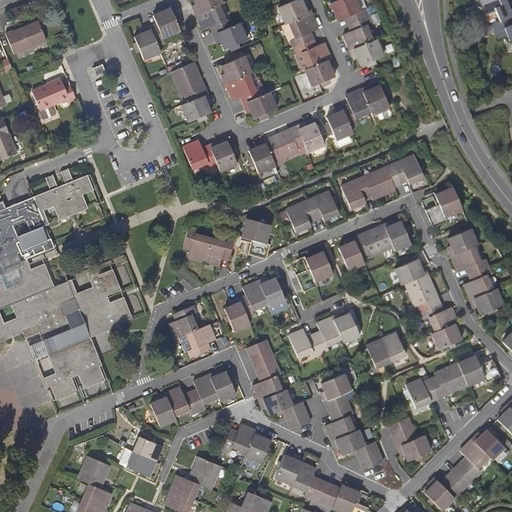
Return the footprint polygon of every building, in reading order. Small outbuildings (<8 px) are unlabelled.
[(192,6),(196,15),(218,6),(221,4),(219,0),(193,0),(196,4),(192,6)] [(302,0),(297,0),(291,3),(279,8),(286,24),(312,13),(308,4),(305,6),(302,0)] [(345,18),(348,25),(367,17),(364,10),(366,9),(362,0),(357,0),(355,1),(354,0),(338,0),(330,3),(338,21),(345,18)] [(511,16),(511,15),(505,0),(493,0),(482,5),(486,15),(496,11),(500,22),(487,27),(489,34),(495,31),(511,25),(508,18),(511,16)] [(218,6),(196,15),(203,31),(211,27),(213,34),(233,26),(230,19),(225,21),(218,6)] [(150,27),(158,46),(165,43),(163,38),(180,31),(171,8),(153,16),(156,24),(150,27)] [(318,30),(312,13),(286,24),(283,25),(290,41),(291,40),(294,47),(313,39),(310,33),(318,30)] [(350,50),(372,41),(366,26),(370,24),(367,17),(348,25),(351,31),(343,34),(350,50)] [(13,53),(45,40),(37,20),(4,34),(13,53)] [(224,50),(235,45),(247,40),(239,23),(233,26),(213,34),(217,44),(221,42),(224,50)] [(511,24),(511,25),(495,31),(498,38),(507,35),(509,41),(511,39),(511,24)] [(134,37),(138,48),(144,60),(161,52),(158,46),(150,27),(140,30),(142,34),(134,37)] [(313,39),(294,47),(297,55),(295,56),(302,71),(305,69),(330,59),(324,43),(316,46),(313,39)] [(361,66),(383,57),(376,39),(372,41),(350,50),(354,59),(358,58),(361,66)] [(226,84),(248,75),(251,74),(244,56),(232,61),(222,66),(226,74),(222,75),(226,84)] [(334,68),(330,59),(305,69),(313,87),(324,82),(335,77),(332,69),(334,68)] [(188,102),(207,94),(194,63),(171,72),(182,97),(185,96),(188,102)] [(12,71),(10,64),(3,67),(6,73),(12,71)] [(243,104),(262,96),(259,88),(255,90),(248,75),(226,84),(233,100),(240,97),(243,104)] [(505,92),(509,90),(506,83),(504,78),(500,79),(505,92)] [(77,101),(70,84),(63,86),(61,80),(53,84),(54,85),(33,94),(43,120),(57,115),(54,108),(69,102),(70,104),(77,101)] [(370,86),(361,89),(371,112),(372,115),(377,114),(389,109),(384,97),(380,86),(372,89),(370,86)] [(342,107),(350,126),(357,123),(356,119),(371,112),(361,89),(345,96),(349,104),(342,107)] [(254,119),(264,115),(276,110),(269,93),(262,96),(243,104),(247,113),(251,111),(254,119)] [(189,122),(200,117),(211,113),(207,105),(211,103),(207,94),(188,102),(182,105),(189,122)] [(326,118),(331,128),(336,140),(353,133),(350,126),(342,107),(333,111),(334,115),(326,118)] [(389,109),(377,114),(379,119),(381,120),(390,116),(391,114),(389,109)] [(0,160),(17,154),(2,119),(0,120),(0,160)] [(305,123),(297,126),(304,145),(307,152),(324,145),(320,133),(315,123),(307,126),(305,123)] [(304,145),(297,126),(264,140),(273,162),(299,151),(298,148),(304,145)] [(202,148),(199,140),(183,147),(193,169),(208,163),(210,167),(217,164),(209,145),(202,148)] [(249,151),(253,161),(258,173),(275,166),(273,162),(264,140),(255,144),(256,147),(249,151)] [(209,145),(217,164),(220,171),(237,163),(232,152),(227,141),(219,145),(218,141),(209,145)] [(414,156),(392,164),(400,184),(407,181),(408,184),(423,177),(414,156)] [(394,186),(400,184),(392,164),(363,177),(371,196),(372,199),(385,194),(384,191),(394,187),(394,186)] [(0,242),(8,240),(10,244),(13,246),(16,246),(20,244),(26,259),(54,247),(51,241),(50,242),(49,241),(48,240),(42,226),(48,223),(43,210),(54,205),(59,219),(88,208),(82,194),(93,189),(87,175),(73,181),(68,169),(61,171),(66,184),(57,187),(53,175),(45,178),(50,190),(2,209),(2,212),(2,213),(1,213),(0,213),(0,242)] [(371,196),(363,177),(341,186),(350,208),(364,202),(363,199),(371,196)] [(426,211),(427,213),(432,225),(433,227),(446,221),(445,218),(462,210),(453,188),(435,195),(439,205),(426,211)] [(329,191),(308,200),(315,219),(322,216),(323,220),(338,214),(329,191)] [(315,219),(308,200),(286,209),(295,232),(310,226),(309,222),(315,219)] [(247,254),(266,259),(270,245),(265,243),(270,225),(246,219),(241,237),(251,240),(247,254)] [(383,225),(393,247),(394,251),(410,244),(400,221),(393,224),(392,221),(383,225)] [(372,233),(361,237),(368,254),(369,257),(393,247),(383,225),(371,230),(372,233)] [(204,261),(210,238),(194,233),(195,229),(188,227),(183,247),(190,248),(188,257),(204,261)] [(448,247),(451,255),(474,246),(477,245),(470,230),(448,239),(451,246),(448,247)] [(361,257),(368,254),(361,237),(360,235),(345,241),(346,244),(339,247),(348,270),(364,264),(361,257)] [(226,242),(210,238),(204,261),(219,266),(222,257),(229,259),(234,239),(227,237),(226,242)] [(30,269),(26,259),(20,244),(16,246),(13,246),(10,244),(8,240),(0,242),(0,284),(3,283),(7,292),(17,287),(20,287),(22,287),(27,298),(37,294),(28,274),(28,272),(28,270),(30,269)] [(465,268),(468,275),(487,267),(484,260),(480,262),(474,246),(451,255),(458,271),(465,268)] [(296,274),(303,291),(317,285),(315,281),(332,274),(323,252),(306,259),(310,268),(296,274)] [(406,283),(428,274),(424,265),(420,267),(417,260),(395,269),(402,285),(406,283)] [(50,331),(54,329),(62,348),(63,351),(49,357),(55,373),(51,375),(48,377),(48,379),(56,399),(76,391),(72,380),(80,377),(84,388),(104,380),(97,361),(98,359),(98,357),(90,337),(112,328),(113,325),(132,317),(124,297),(109,303),(106,295),(120,289),(112,269),(92,277),(90,279),(90,280),(93,287),(77,294),(71,280),(54,287),(44,263),(30,269),(28,270),(28,272),(28,274),(37,294),(27,298),(22,287),(20,287),(17,287),(7,292),(3,283),(0,284),(0,341),(23,332),(25,337),(29,336),(31,334),(31,332),(29,329),(42,324),(44,328),(45,330),(47,331),(50,331)] [(464,285),(470,299),(492,290),(486,276),(489,274),(487,267),(468,275),(471,282),(464,285)] [(421,312),(441,304),(437,297),(435,298),(431,288),(433,287),(428,274),(406,283),(416,307),(419,306),(421,312)] [(266,277),(257,281),(267,303),(268,307),(284,300),(275,278),(268,281),(266,277)] [(238,299),(246,318),(254,314),(252,310),(267,303),(257,281),(243,287),(246,295),(238,299)] [(495,289),(492,290),(470,299),(474,309),(477,307),(480,314),(502,305),(495,289)] [(249,325),(246,318),(238,299),(230,302),(232,305),(224,309),(234,331),(249,325)] [(434,332),(457,323),(451,308),(443,311),(441,304),(421,312),(424,319),(428,317),(434,332)] [(186,334),(197,329),(191,314),(195,312),(192,305),(174,313),(177,320),(168,323),(175,339),(186,334)] [(341,313),(332,317),(341,340),(343,344),(359,336),(349,314),(343,317),(341,313)] [(320,332),(313,335),(321,353),(328,350),(327,346),(341,340),(332,317),(317,324),(320,332)] [(461,332),(457,323),(434,332),(431,334),(438,350),(461,340),(458,333),(461,332)] [(34,360),(62,348),(54,329),(50,331),(47,331),(45,330),(44,328),(42,324),(29,329),(31,332),(31,334),(29,336),(25,337),(34,360)] [(208,324),(197,329),(186,334),(192,349),(188,350),(191,357),(209,349),(207,342),(214,339),(208,324)] [(314,356),(321,353),(313,335),(307,337),(303,329),(289,336),(298,358),(312,352),(314,356)] [(396,333),(381,340),(390,362),(406,356),(396,333)] [(511,333),(503,342),(511,351),(511,333)] [(247,348),(249,354),(268,347),(265,340),(247,348)] [(390,362),(381,340),(366,346),(375,368),(390,362)] [(271,354),(268,347),(249,354),(252,361),(271,354)] [(271,354),(252,361),(255,368),(274,360),(271,354)] [(475,356),(457,364),(466,386),(484,378),(486,382),(499,377),(492,360),(479,366),(475,356)] [(276,367),(274,360),(255,368),(258,375),(276,367)] [(435,377),(428,379),(436,399),(466,386),(457,364),(434,373),(435,377)] [(276,367),(258,375),(260,382),(253,385),(259,400),(282,391),(276,376),(279,374),(276,367)] [(217,371),(207,375),(217,398),(218,400),(235,394),(225,372),(219,375),(217,371)] [(217,398),(207,375),(192,381),(196,389),(189,392),(197,411),(204,408),(202,404),(217,398)] [(324,401),(343,393),(349,391),(343,375),(321,384),(324,391),(321,392),(324,401)] [(415,408),(436,399),(428,379),(421,382),(420,380),(406,385),(415,408)] [(197,411),(189,392),(182,395),(179,387),(164,393),(174,416),(189,410),(190,414),(197,411)] [(282,391),(259,400),(263,409),(266,407),(269,415),(282,409),(292,405),(285,389),(282,391)] [(175,419),(174,416),(164,393),(154,397),(156,401),(150,403),(159,426),(175,419)] [(327,408),(346,400),(343,393),(324,401),(327,408)] [(330,415),(349,407),(346,400),(327,408),(330,415)] [(292,405),(282,409),(285,416),(304,408),(301,401),(292,405)] [(511,409),(507,405),(500,411),(503,414),(497,420),(511,434),(511,409)] [(332,441),(354,431),(348,416),(352,414),(349,407),(330,415),(333,422),(325,425),(332,441)] [(285,416),(288,423),(307,415),(304,408),(285,416)] [(310,422),(307,415),(288,423),(290,430),(310,422)] [(391,433),(410,425),(407,418),(388,426),(391,433)] [(246,453),(255,431),(240,424),(237,432),(230,429),(222,448),(229,451),(231,447),(246,453)] [(394,439),(413,432),(410,425),(391,433),(394,439)] [(342,455),(355,450),(365,446),(358,429),(354,431),(332,441),(335,449),(338,448),(342,455)] [(479,433),(472,440),(489,457),(491,459),(503,447),(487,430),(481,436),(479,433)] [(264,434),(255,431),(246,453),(244,457),(260,463),(270,441),(263,438),(264,434)] [(397,446),(416,439),(413,432),(394,439),(397,446)] [(423,436),(416,439),(397,446),(400,455),(405,454),(407,461),(429,452),(423,436)] [(139,437),(133,451),(155,461),(162,446),(139,437)] [(489,457),(472,440),(460,451),(466,457),(461,462),(475,477),(480,472),(477,469),(489,457)] [(355,450),(358,457),(376,449),(374,442),(365,446),(355,450)] [(360,464),(379,456),(376,449),(358,457),(360,464)] [(155,461),(133,451),(126,467),(149,476),(155,461)] [(275,478),(291,485),(300,462),(302,459),(293,455),(291,458),(284,456),(275,478)] [(89,484),(97,487),(102,477),(104,478),(109,465),(87,456),(77,478),(89,484)] [(188,480),(198,484),(210,489),(219,466),(198,456),(188,480)] [(382,462),(379,456),(360,464),(363,470),(382,462)] [(291,485),(305,491),(311,476),(315,468),(300,462),(291,485)] [(470,482),(475,477),(461,462),(455,467),(470,482)] [(470,482),(455,467),(450,473),(464,488),(470,482)] [(459,493),(464,488),(450,473),(445,478),(459,493)] [(170,490),(192,499),(198,484),(188,480),(177,475),(170,490)] [(303,496),(310,498),(318,480),(311,476),(305,491),(303,496)] [(441,510),(454,498),(439,483),(434,478),(427,485),(430,487),(424,493),(441,510)] [(454,498),(459,493),(445,478),(439,483),(454,498)] [(317,501),(325,482),(318,480),(310,498),(317,501)] [(324,504),(332,485),(325,482),(317,501),(324,504)] [(111,493),(97,487),(89,484),(82,499),(104,508),(111,493)] [(331,507),(339,488),(332,485),(324,504),(331,507)] [(340,485),(339,488),(331,507),(342,511),(350,511),(354,502),(358,493),(340,485)] [(180,511),(186,511),(192,499),(170,490),(164,505),(180,511)] [(241,507),(252,511),(264,511),(269,501),(247,491),(241,507)] [(102,511),(104,508),(82,499),(76,511),(102,511)] [(252,511),(241,507),(230,502),(226,511),(252,511)] [(366,511),(368,508),(354,502),(350,511),(366,511)] [(142,511),(144,510),(129,503),(125,511),(142,511)]
